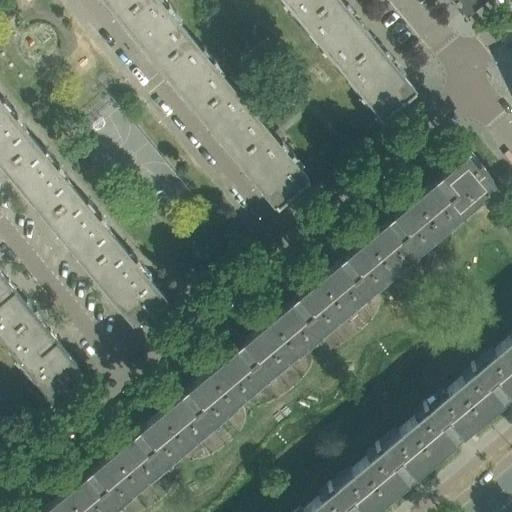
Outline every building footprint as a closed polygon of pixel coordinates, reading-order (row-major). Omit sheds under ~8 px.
[(132,0),(106,0),(117,13),(132,0)] [(188,34),(165,6),(160,0),(132,0),(117,13),(133,33),(132,34),(135,37),(139,41),(140,41),(156,60),(188,34)] [(286,0),(302,18),(323,0),(286,0)] [(356,19),(358,18),(351,10),(350,11),(340,0),(323,0),(302,18),(340,64),(372,38),(356,19)] [(227,80),(209,58),(188,34),(156,60),(173,79),(171,80),(174,84),(178,88),(179,87),(195,106),(227,80)] [(396,64),(393,59),(390,56),(389,57),(372,38),(340,64),(382,114),(392,106),(392,107),(402,99),(401,98),(414,87),(395,65),(396,64)] [(266,127),(243,99),(227,80),(195,106),(212,126),(211,127),(217,135),(218,134),(234,153),(266,127)] [(32,137),(0,98),(0,159),(2,162),(32,137)] [(307,176),(287,152),(266,127),(234,153),(251,173),(250,174),(253,178),(256,182),(257,181),(276,203),(288,192),(289,193),(298,186),(298,185),(307,176)] [(55,165),(32,137),(2,162),(5,165),(9,170),(19,183),(18,184),(21,188),(24,192),(26,190),(37,204),(41,208),(43,212),(74,187),(55,165)] [(494,182),(486,174),(488,172),(479,161),(476,164),(466,152),(413,197),(439,228),(494,182)] [(96,214),(74,187),(43,212),(47,215),(51,220),(62,233),(60,235),(63,238),(66,242),(68,241),(79,254),(83,259),(86,263),(116,238),(96,214)] [(439,228),(413,197),(365,237),(392,268),(439,228)] [(392,268),(365,237),(318,276),(344,308),(392,268)] [(165,296),(133,258),(116,238),(86,263),(104,284),(102,285),(108,292),(110,291),(131,316),(145,304),(149,309),(165,296)] [(14,286),(10,282),(8,279),(7,280),(0,271),(0,332),(1,334),(32,310),(13,287),(14,286)] [(344,308),(318,276),(270,317),(295,349),(344,308)] [(56,337),(52,332),(50,329),(49,330),(32,310),(1,334),(50,393),(65,380),(61,376),(76,363),(55,338),(56,337)] [(295,349),(270,317),(208,369),(234,401),(295,349)] [(511,332),(502,340),(511,351),(511,332)] [(511,385),(511,351),(502,340),(454,380),(481,412),(511,385)] [(185,441),(225,408),(234,401),(208,369),(160,410),(185,441)] [(481,412),(454,380),(406,421),(433,452),(481,412)] [(138,481),(177,448),(185,441),(160,410),(112,450),(138,481)] [(433,452),(406,421),(359,461),(385,492),(433,452)] [(82,511),(101,511),(129,489),(138,481),(112,450),(64,490),(82,511)] [(361,511),(385,492),(359,461),(312,500),(321,511),(361,511)] [(82,511),(64,490),(37,511),(82,511)] [(321,511),(312,500),(297,511),(321,511)]
